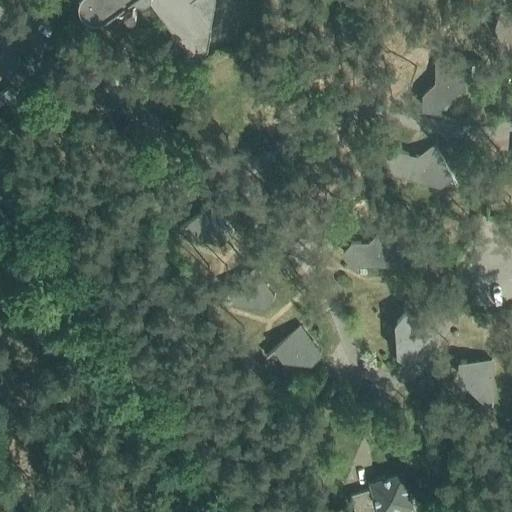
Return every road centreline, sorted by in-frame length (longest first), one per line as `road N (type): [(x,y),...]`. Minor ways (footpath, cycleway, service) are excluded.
road 1 (track): [(511,127),(458,131),(366,108),(273,159),(233,171),(180,155),(136,107),(83,101),(45,70)]
road 2 (track): [(233,171),(337,306),(364,373),(398,378),(419,367),(469,283),(489,265),(511,263)]
road 3 (unclassified): [(239,511),(0,182)]
